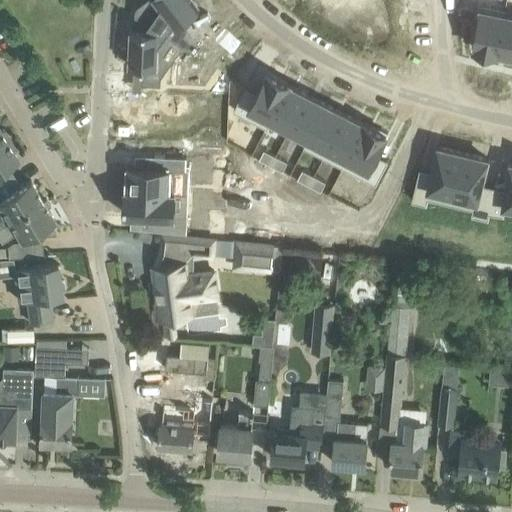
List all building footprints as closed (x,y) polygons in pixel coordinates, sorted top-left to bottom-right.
[(155,0),(144,17),(143,18),(171,37),(187,14),(198,6),(193,0),(155,0)] [(475,41),(473,47),(492,51),(497,52),(504,13),(505,13),(506,9),(482,4),(475,41)] [(504,13),(497,52),(498,52),(498,51),(501,52),(507,53),(511,53),(511,14),(505,13),(504,13)] [(131,27),(129,63),(134,64),(142,64),(141,84),(142,84),(161,85),(161,77),(163,50),(171,37),(143,18),(144,17),(140,14),(136,14),(136,28),(134,28),(131,27)] [(246,86),(234,109),(247,116),(267,127),(270,123),(269,122),(289,83),(285,81),(268,72),(265,78),(257,92),(246,86)] [(210,93),(229,94),(230,74),(224,74),(210,93)] [(289,83),(269,122),(270,123),(289,133),(291,128),(290,128),(308,94),(297,88),(293,86),(290,85),(290,84),(289,83)] [(132,109),(132,121),(192,124),(194,96),(164,94),(164,102),(146,101),(145,109),(132,109)] [(308,94),(290,128),(291,128),(308,137),(309,138),(327,104),(320,100),(316,98),(312,96),(308,94)] [(308,137),(304,146),(324,156),(346,114),(342,111),(337,109),(327,104),(309,138),(308,137)] [(346,114),(324,156),(342,166),(343,166),(366,123),(365,122),(364,123),(361,121),(356,119),(346,114)] [(133,122),(132,132),(146,132),(146,140),(163,141),(163,148),(192,151),(193,125),(133,122)] [(366,123),(343,166),(376,183),(388,160),(376,154),(384,139),(387,133),(370,125),(366,123)] [(0,144),(10,138),(4,128),(1,130),(0,128),(0,144)] [(0,171),(19,160),(13,150),(16,149),(10,138),(0,144),(0,171)] [(420,169),(413,200),(426,203),(428,197),(451,203),(463,151),(439,146),(433,172),(420,169)] [(264,149),(260,158),(271,164),(276,155),(264,149)] [(463,151),(451,203),(474,208),(472,214),(488,218),(489,212),(494,186),(481,183),(488,157),(463,151)] [(127,189),(127,190),(175,192),(176,169),(186,170),(186,168),(186,157),(155,155),(154,167),(135,166),(128,166),(127,189)] [(276,155),(271,164),(283,170),(287,161),(276,155)] [(494,186),(489,212),(504,214),(504,210),(511,210),(511,162),(506,189),(494,186)] [(303,169),(298,178),(309,184),(314,175),(303,169)] [(314,175),(309,184),(321,190),(326,181),(314,175)] [(43,200),(31,180),(4,196),(0,189),(0,226),(46,198),(46,197),(43,200)] [(126,189),(125,214),(132,214),(152,215),(151,229),(187,233),(188,215),(174,214),(175,192),(127,190),(127,189),(126,189)] [(56,233),(51,224),(55,221),(47,207),(50,205),(46,198),(0,226),(0,239),(1,241),(9,237),(17,235),(19,238),(32,237),(39,232),(41,235),(56,233)] [(216,258),(217,240),(183,236),(181,255),(216,258)] [(8,257),(43,255),(42,239),(13,241),(8,245),(8,257)] [(280,269),(282,246),(275,245),(237,241),(234,268),(272,272),(272,268),(280,269)] [(388,354),(387,371),(383,425),(400,427),(406,344),(415,262),(401,261),(398,291),(397,306),(393,305),(389,354),(388,354)] [(53,319),(50,295),(61,294),(61,291),(65,288),(64,280),(59,278),(57,262),(14,268),(18,299),(27,298),(30,322),(53,319)] [(186,271),(185,263),(155,267),(161,318),(164,318),(166,335),(178,333),(176,317),(192,314),(219,311),(218,298),(221,298),(216,267),(186,271)] [(330,350),(335,303),(316,301),(311,348),(330,350)] [(34,338),(34,326),(2,328),(2,339),(34,338)] [(209,357),(210,343),(183,341),(182,355),(167,353),(166,369),(204,372),(204,378),(214,379),(216,358),(209,357)] [(5,345),(4,358),(16,359),(17,345),(5,345)] [(272,380),(273,362),(275,347),(261,345),(259,361),(261,361),(260,379),(257,378),(255,404),(269,405),(272,380)] [(79,392),(79,376),(66,376),(67,348),(37,346),(35,375),(58,376),(57,391),(44,391),(42,442),(72,443),(74,392),(79,392)] [(16,367),(15,382),(4,382),(3,398),(0,397),(0,439),(16,440),(18,406),(33,407),(34,368),(16,367)] [(327,407),(326,417),(341,418),(345,381),(330,380),(329,380),(327,407)] [(455,424),(458,387),(444,386),(440,423),(455,424)] [(325,425),(326,417),(327,407),(304,405),(303,415),(293,415),(292,433),(274,432),(272,457),(305,460),(306,445),(321,446),(323,425),(325,425)] [(251,455),(255,411),(237,409),(236,425),(221,424),(219,452),(251,455)] [(210,427),(212,412),(197,411),(195,415),(163,412),(160,447),(192,450),(194,426),(210,427)] [(393,468),(392,471),(394,474),(406,475),(407,472),(408,469),(422,470),(426,428),(428,428),(428,421),(407,419),(405,443),(393,442),(391,467),(393,468)] [(337,435),(336,435),(333,462),(365,465),(369,424),(339,421),(337,435)] [(509,451),(503,450),(503,448),(473,445),(474,434),(452,432),(449,458),(461,459),(459,477),(500,481),(501,468),(507,469),(509,451)]
